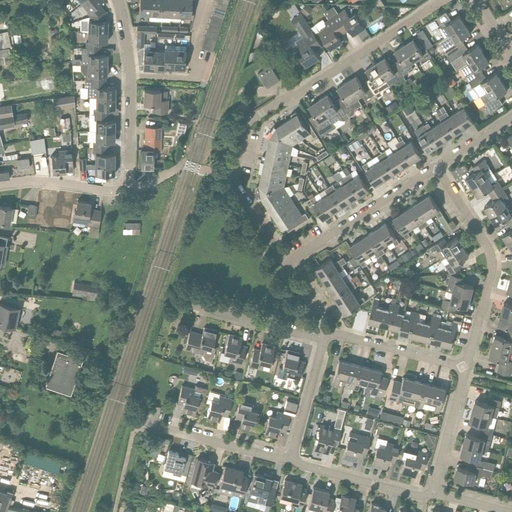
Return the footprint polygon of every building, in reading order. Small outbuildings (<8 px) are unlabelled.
[(85,0),(82,3),(88,12),(87,13),(88,15),(105,11),(99,4),(103,0),(85,0)] [(139,0),(139,14),(150,14),(150,0),(139,0)] [(150,0),(150,14),(160,15),(160,0),(150,0)] [(160,0),(160,15),(170,16),(170,0),(160,0)] [(170,0),(170,16),(180,16),(180,0),(170,0)] [(180,0),(180,16),(191,17),(191,0),(180,0)] [(216,0),(214,6),(226,10),(228,4),(216,0)] [(306,3),(301,11),(307,16),(312,8),(306,3)] [(214,6),(212,12),(224,16),(226,10),(214,6)] [(345,9),(333,17),(341,30),(348,26),(353,35),(365,28),(356,13),(350,17),(345,9)] [(82,19),(82,31),(88,31),(107,30),(107,21),(104,21),(105,11),(88,15),(89,17),(88,17),(82,19)] [(212,12),(210,18),(222,22),(224,16),(212,12)] [(450,21),(444,13),(427,23),(432,31),(443,24),(450,34),(465,24),(459,15),(450,21)] [(299,47),(300,48),(297,50),(296,55),(298,58),(300,57),(306,66),(319,57),(315,51),(322,46),(301,14),(292,20),(296,26),(298,25),(306,37),(304,38),(306,42),(299,47)] [(336,33),(341,30),(333,17),(325,23),(327,26),(319,31),(331,50),(342,42),(336,33)] [(210,18),(208,24),(220,28),(222,22),(210,18)] [(208,24),(206,30),(218,33),(220,28),(208,24)] [(444,50),(447,56),(465,45),(461,39),(471,33),(465,24),(450,34),(443,38),(448,47),(444,50)] [(86,42),(86,47),(102,47),(102,42),(107,42),(107,30),(88,31),(88,42),(86,42)] [(206,30),(205,35),(211,37),(216,39),(218,33),(206,30)] [(301,32),(294,36),(296,40),(304,35),(301,32)] [(205,35),(201,48),(207,50),(211,37),(205,35)] [(211,37),(207,50),(212,51),(216,39),(211,37)] [(420,49),(413,39),(404,45),(414,61),(419,59),(422,64),(432,57),(425,45),(420,49)] [(144,50),(143,69),(153,69),(155,50),(154,50),(155,41),(150,41),(149,50),(144,50)] [(462,54),(468,63),(483,53),(478,44),(468,50),(465,45),(447,56),(451,61),(462,54)] [(396,64),(404,76),(413,70),(410,64),(414,61),(404,45),(395,51),(401,61),(396,64)] [(81,59),(81,64),(107,64),(107,54),(102,54),(102,47),(86,47),(85,54),(85,59),(81,59)] [(260,47),(254,52),(259,58),(264,53),(260,47)] [(155,50),(153,69),(160,70),(163,70),(165,49),(164,49),(164,50),(160,50),(160,51),(155,50)] [(165,49),(163,70),(164,70),(164,68),(173,68),(175,49),(165,49)] [(175,49),(173,68),(184,69),(185,50),(175,49)] [(480,68),(489,62),(483,53),(468,63),(473,72),(465,77),(469,83),(483,73),(480,68)] [(405,78),(404,76),(396,64),(391,67),(385,57),(375,63),(390,86),(396,82),(398,83),(405,78)] [(372,79),(367,83),(375,94),(378,98),(382,95),(383,90),(390,86),(375,63),(366,69),(372,79)] [(81,64),(81,69),(85,75),(85,81),(105,81),(105,75),(107,75),(107,64),(81,64)] [(267,88),(280,80),(270,65),(258,73),(267,88)] [(474,87),(480,96),(502,81),(496,73),(487,79),(483,73),(469,83),(472,88),(474,87)] [(365,100),(375,94),(367,83),(363,86),(356,76),(347,82),(357,98),(362,95),(365,100)] [(85,81),(85,87),(87,87),(87,97),(95,97),(115,98),(115,87),(105,87),(105,81),(85,81)] [(507,90),(502,81),(480,96),(490,111),(502,103),(498,96),(507,90)] [(347,82),(337,88),(344,98),(339,101),(349,117),(355,114),(356,109),(362,105),(357,98),(347,82)] [(144,89),(143,104),(153,105),(152,112),(167,113),(168,100),(160,99),(160,90),(144,89)] [(328,94),(318,100),(331,121),(333,123),(339,120),(343,120),(349,117),(339,101),(334,104),(328,94)] [(74,95),(53,98),(55,109),(74,106),(74,95)] [(93,108),(93,114),(109,114),(109,108),(115,108),(115,106),(115,98),(95,97),(95,108),(93,108)] [(321,136),(326,133),(322,127),(331,121),(318,100),(309,106),(315,116),(310,119),(321,136)] [(465,128),(467,127),(474,122),(464,106),(464,107),(461,102),(456,104),(460,109),(454,113),(465,128)] [(11,104),(0,105),(0,116),(13,115),(11,104)] [(387,113),(393,110),(389,104),(384,108),(387,113)] [(414,111),(410,105),(403,110),(407,116),(414,111)] [(285,122),(298,142),(310,133),(313,138),(317,136),(301,112),(298,114),(296,111),(290,114),(292,117),(285,122)] [(455,134),(462,130),(465,128),(454,113),(449,116),(446,111),(442,114),(455,134)] [(93,114),(93,120),(95,120),(95,131),(115,131),(115,121),(115,120),(109,120),(109,114),(93,114)] [(446,140),(455,134),(442,114),(438,116),(442,121),(436,124),(446,140)] [(0,116),(0,127),(14,125),(13,115),(0,116)] [(69,117),(60,118),(61,134),(70,134),(69,117)] [(373,125),(368,118),(364,120),(369,127),(373,125)] [(274,125),(271,130),(292,145),(298,142),(285,122),(277,127),(274,125)] [(437,146),(425,126),(424,124),(414,130),(428,152),(437,146)] [(446,140),(436,124),(431,128),(428,124),(425,126),(437,146),(446,140)] [(372,125),(365,130),(368,135),(375,130),(372,125)] [(141,149),(141,167),(153,167),(154,152),(154,149),(160,149),(161,127),(145,127),(145,149),(141,149)] [(291,151),(292,145),(271,130),(267,136),(270,138),(268,146),(291,151)] [(368,135),(365,130),(357,135),(360,140),(368,135)] [(93,141),(93,147),(108,147),(108,142),(115,142),(115,141),(115,131),(95,131),(95,141),(93,141)] [(44,138),(30,140),(31,154),(46,152),(44,138)] [(357,139),(352,142),(356,148),(361,145),(357,139)] [(399,142),(412,162),(421,156),(411,140),(406,144),(403,139),(399,142)] [(352,151),(356,148),(352,142),(348,145),(352,151)] [(403,168),(412,162),(399,142),(395,144),(398,149),(393,152),(403,168)] [(340,154),(346,151),(343,145),(337,149),(340,154)] [(263,155),(262,161),(288,166),(291,151),(268,146),(266,155),(263,155)] [(93,147),(93,153),(95,153),(95,164),(114,164),(114,153),(108,153),(108,147),(93,147)] [(59,155),(51,155),(52,173),(54,173),(55,174),(59,174),(60,173),(65,172),(66,172),(65,166),(73,166),(72,150),(64,150),(64,154),(59,155)] [(403,168),(393,152),(388,155),(385,151),(381,153),(394,174),(403,168)] [(375,164),(385,180),(394,174),(381,153),(377,156),(380,160),(375,164)] [(324,159),(328,165),(336,160),(332,154),(324,159)] [(85,157),(79,158),(80,170),(86,169),(86,168),(95,169),(95,174),(114,175),(114,164),(95,164),(85,164),(85,157)] [(28,158),(5,161),(6,164),(17,163),(17,169),(30,168),(28,158)] [(466,178),(472,188),(487,178),(483,172),(489,168),(484,159),(472,167),(476,172),(466,178)] [(263,167),(261,176),(285,181),(288,166),(262,161),(260,167),(263,167)] [(385,180),(375,164),(370,167),(366,163),(362,165),(365,170),(376,186),(385,180)] [(360,196),(369,190),(359,174),(353,178),(346,167),(342,169),(360,196)] [(351,202),(360,196),(342,169),(338,172),(342,178),(337,182),(351,202)] [(0,179),(9,179),(9,178),(8,171),(0,171),(0,179)] [(283,187),(285,181),(261,176),(260,185),(256,186),(258,192),(283,187)] [(496,179),(490,182),(487,178),(472,188),(478,197),(487,191),(490,196),(503,188),(496,179)] [(342,208),(351,202),(337,182),(332,185),(328,187),(342,208)] [(262,198),(267,205),(287,192),(283,187),(258,192),(259,198),(262,198)] [(328,187),(324,190),(328,194),(322,198),(333,213),(342,208),(328,187)] [(484,207),(490,216),(506,206),(502,201),(508,197),(503,188),(490,196),(494,201),(484,207)] [(269,215),(273,220),(295,205),(287,192),(267,205),(272,213),(269,215)] [(420,201),(430,216),(435,213),(439,218),(443,215),(440,210),(430,195),(420,201)] [(323,220),(333,213),(322,198),(317,201),(314,196),(310,199),(313,204),(323,220)] [(74,210),(73,219),(85,221),(85,225),(90,225),(88,235),(97,236),(98,227),(101,211),(89,209),(90,203),(77,201),(76,210),(74,210)] [(420,201),(411,206),(424,227),(428,224),(425,220),(430,216),(420,201)] [(29,205),(27,216),(34,218),(37,206),(29,205)] [(288,232),(309,219),(305,213),(302,215),(295,205),(273,220),(276,225),(279,223),(282,229),(285,227),(288,232)] [(0,206),(0,221),(10,223),(12,208),(4,206),(4,207),(0,206)] [(424,227),(411,206),(402,212),(412,228),(417,225),(420,229),(424,227)] [(506,220),(509,225),(511,222),(511,209),(509,211),(506,206),(490,216),(496,226),(506,220)] [(393,218),(403,234),(406,239),(410,236),(407,231),(412,228),(402,212),(393,218)] [(453,220),(448,223),(451,228),(452,229),(456,226),(453,220)] [(125,233),(141,233),(141,221),(126,221),(125,233)] [(502,236),(508,245),(511,242),(511,222),(509,225),(511,229),(502,236)] [(386,223),(377,229),(387,244),(392,241),(395,245),(399,243),(396,238),(386,223)] [(377,229),(368,234),(381,255),(385,252),(382,248),(387,244),(377,229)] [(440,232),(434,236),(436,240),(443,236),(440,232)] [(368,234),(359,240),(369,256),(374,253),(381,263),(385,261),(381,255),(368,234)] [(442,260),(447,256),(463,246),(457,237),(447,243),(443,238),(428,248),(442,260)] [(369,256),(359,240),(349,246),(362,267),(367,264),(364,259),(369,256)] [(442,260),(447,257),(450,262),(445,265),(450,274),(451,274),(462,267),(459,262),(469,255),(463,246),(447,256),(442,260)] [(416,247),(409,251),(413,257),(419,253),(416,247)] [(413,257),(409,251),(409,250),(401,255),(405,262),(413,257)] [(315,268),(322,278),(342,265),(346,262),(343,257),(334,263),(331,258),(315,268)] [(359,264),(355,257),(349,260),(353,267),(359,264)] [(397,260),(390,264),(393,270),(400,265),(397,260)] [(322,278),(327,287),(343,277),(340,271),(344,268),(342,265),(322,278)] [(454,286),(452,293),(471,297),(474,287),(462,284),(464,278),(451,274),(448,285),(454,286)] [(333,296),(354,283),(351,279),(346,282),(343,277),(327,287),(333,296)] [(381,279),(374,283),(377,288),(384,283),(381,279)] [(74,282),(72,296),(97,300),(98,296),(100,286),(74,282)] [(333,296),(339,305),(355,295),(351,289),(356,286),(354,283),(333,296)] [(471,297),(452,293),(451,299),(444,297),(441,307),(455,311),(456,305),(468,308),(471,297)] [(358,300),(355,295),(339,305),(345,314),(366,301),(363,297),(358,300)] [(368,322),(379,325),(383,308),(377,306),(379,300),(374,299),(368,322)] [(0,325),(15,328),(19,307),(0,303),(0,325)] [(379,325),(389,327),(395,304),(391,303),(389,309),(383,308),(379,325)] [(511,305),(504,303),(501,314),(511,316),(511,305)] [(389,327),(400,330),(403,317),(404,314),(398,312),(400,305),(395,304),(389,327)] [(399,333),(409,336),(415,313),(411,312),(409,318),(403,317),(400,330),(399,333)] [(409,336),(420,338),(424,322),(418,320),(420,314),(415,313),(409,336)] [(511,316),(501,314),(498,325),(509,328),(508,334),(511,334),(511,316)] [(430,341),(436,318),(431,317),(430,323),(424,322),(420,338),(430,341)] [(430,341),(440,344),(445,327),(439,326),(441,319),(436,318),(430,341)] [(445,327),(440,344),(451,347),(454,337),(457,338),(461,324),(452,322),(451,329),(445,327)] [(185,348),(191,350),(204,353),(203,355),(206,359),(211,360),(214,348),(213,348),(217,331),(204,327),(202,335),(190,331),(185,348)] [(58,339),(61,331),(55,329),(52,337),(58,339)] [(240,345),(242,338),(229,334),(224,353),(230,354),(229,360),(242,364),(246,346),(240,345)] [(495,336),(492,347),(510,352),(511,352),(511,334),(508,334),(506,339),(495,336)] [(275,347),(262,343),(260,350),(254,349),(249,366),(262,369),(264,363),(270,365),(275,347)] [(511,358),(508,358),(510,352),(492,347),(489,357),(500,361),(497,372),(510,376),(511,368),(511,358)] [(57,350),(45,386),(71,394),(83,358),(57,350)] [(300,353),(287,350),(282,368),(279,368),(277,377),(286,379),(287,376),(300,379),(304,362),(298,360),(300,353)] [(345,380),(349,363),(338,360),(332,383),(337,384),(339,378),(345,380)] [(349,388),(353,389),(360,366),(349,363),(345,380),(350,381),(349,388)] [(189,374),(191,368),(184,366),(183,372),(189,374)] [(360,384),(366,385),(370,369),(360,366),(353,389),(358,390),(360,384)] [(381,373),(380,373),(381,371),(370,369),(366,385),(371,387),(370,393),(383,397),(388,379),(382,377),(383,375),(381,373)] [(240,380),(242,373),(235,371),(233,378),(240,380)] [(388,398),(407,404),(413,380),(403,377),(401,382),(393,380),(388,398)] [(417,406),(424,383),(413,380),(407,404),(417,406)] [(417,406),(422,408),(424,401),(430,403),(434,386),(424,383),(417,406)] [(196,386),(195,389),(182,386),(177,403),(183,405),(181,412),(194,415),(198,401),(203,402),(207,389),(196,386)] [(434,411),(439,412),(445,389),(434,386),(430,403),(435,404),(434,411)] [(227,416),(232,399),(219,396),(218,401),(211,400),(206,418),(219,422),(221,415),(227,416)] [(472,412),(491,417),(497,418),(501,401),(489,398),(487,404),(475,401),(472,412)] [(287,400),(285,405),(283,412),(277,411),(276,416),(276,417),(269,415),(264,434),(277,437),(279,430),(285,432),(289,419),(289,417),(293,418),(296,407),(297,403),(287,400)] [(252,431),(257,412),(251,410),(252,405),(240,401),(235,418),(241,420),(239,427),(252,431)] [(338,409),(337,415),(343,417),(345,410),(338,409)] [(491,417),(472,412),(469,422),(482,426),(480,432),(492,435),(494,429),(488,427),(491,417)] [(337,443),(340,430),(321,425),(314,449),(328,453),(331,441),(337,443)] [(466,434),(463,445),(482,450),(483,444),(489,446),(490,441),(491,441),(492,435),(480,432),(478,437),(466,434)] [(350,433),(348,440),(343,457),(357,461),(360,449),(366,451),(369,438),(350,433)] [(395,458),(398,446),(386,443),(385,450),(377,447),(372,465),(386,469),(389,457),(395,458)] [(473,459),(471,465),(483,468),(485,462),(479,460),(482,450),(463,445),(460,456),(473,459)] [(184,459),(185,457),(177,455),(178,453),(168,450),(163,468),(172,470),(172,472),(186,476),(190,460),(184,459)] [(424,466),(427,454),(415,451),(414,457),(406,455),(401,473),(415,476),(418,465),(424,466)] [(28,452),(26,462),(60,470),(62,460),(28,452)] [(214,487),(218,472),(211,470),(214,463),(197,458),(191,481),(208,485),(207,486),(214,487)] [(473,483),(479,484),(481,477),(484,478),(485,476),(491,477),(492,471),(483,468),(471,465),(470,471),(457,467),(454,478),(473,483)] [(225,466),(220,486),(232,489),(231,493),(243,496),(248,478),(241,476),(243,471),(225,466)] [(255,474),(248,499),(271,506),(276,488),(269,486),(271,478),(255,474)] [(302,508),(306,492),(300,490),(302,484),(285,480),(280,496),(297,501),(295,506),(302,508)] [(146,496),(148,487),(141,485),(139,495),(146,496)] [(331,511),(333,509),(335,500),(327,498),(329,492),(313,487),(308,507),(321,510),(320,511),(331,511)] [(0,511),(6,511),(13,492),(7,490),(6,492),(0,490),(0,511)] [(358,511),(360,506),(354,504),(355,499),(342,495),(341,499),(337,510),(337,511),(358,511)] [(174,504),(174,505),(166,503),(163,511),(177,511),(179,506),(179,505),(174,504)] [(384,511),(386,509),(380,507),(380,505),(371,503),(368,511),(384,511)]
